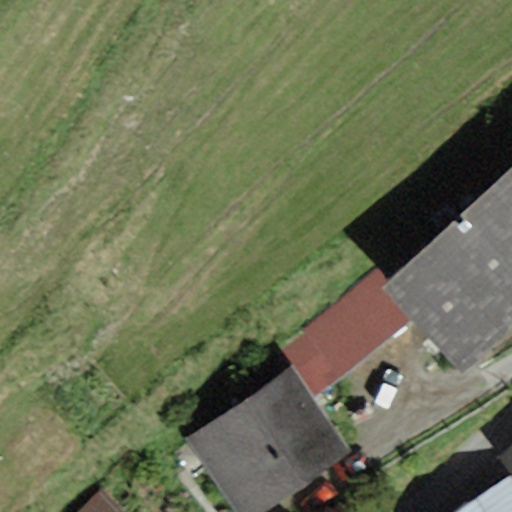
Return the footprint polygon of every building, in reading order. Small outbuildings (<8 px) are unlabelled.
[(511,166),(387,283),(467,369),(511,327),(511,166)] [(365,273),(257,365),(298,413),(406,320),(365,273)] [(270,385),(187,442),(234,511),(265,511),(328,469),(270,385)] [(511,445),(498,457),(511,475),(511,445)] [(511,511),(511,480),(510,478),(458,511),(511,511)]
